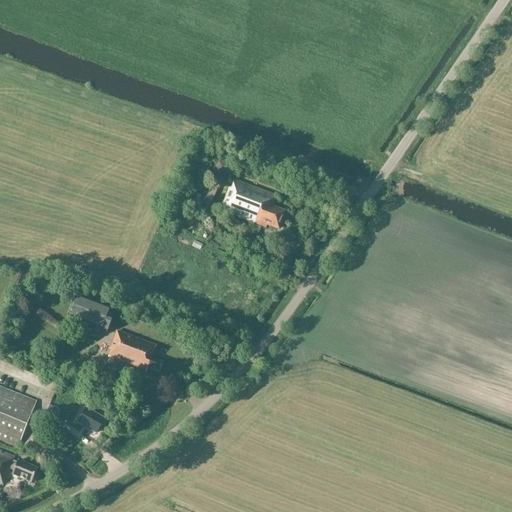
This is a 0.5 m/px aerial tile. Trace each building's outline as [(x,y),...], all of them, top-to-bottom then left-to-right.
[(215,159),(210,172),(223,177),(228,164),(215,159)] [(229,189),(221,212),(266,229),(267,226),(278,230),(284,213),(273,209),(277,197),(235,181),(232,190),(229,189)] [(210,208),(218,190),(202,183),(198,191),(203,194),(202,197),(198,195),(192,208),(197,210),(200,203),(210,208)] [(258,236),(261,227),(255,225),(251,234),(258,236)] [(78,300),(71,319),(102,331),(104,327),(109,329),(107,333),(108,333),(112,322),(106,320),(109,312),(78,300)] [(113,350),(111,356),(112,357),(111,360),(147,373),(148,369),(160,373),(163,364),(151,360),(156,347),(117,332),(111,349),(113,350)] [(0,442),(17,450),(37,403),(0,387),(0,442)] [(46,414),(54,417),(57,410),(49,407),(46,414)] [(104,422),(104,421),(86,410),(78,423),(97,434),(104,422)] [(10,470),(14,472),(12,476),(32,484),(38,470),(18,462),(18,463),(13,461),(15,458),(0,451),(0,485),(3,487),(10,470)]
